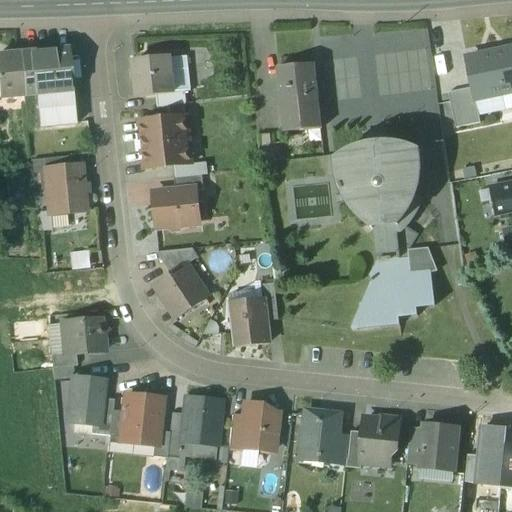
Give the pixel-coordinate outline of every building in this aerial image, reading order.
[(67,51),(18,56),(23,96),(23,97),(36,97),(72,94),(67,51)] [(511,51),(493,55),(503,97),(511,95),(511,51)] [(476,103),(503,97),(493,55),(468,61),(474,90),(476,103)] [(18,56),(0,57),(0,98),(23,96),(18,56)] [(188,57),(170,60),(174,93),(185,92),(185,93),(192,92),(188,57)] [(170,59),(134,63),(138,99),(157,97),(174,95),(174,93),(170,60),(170,59)] [(315,66),(279,70),(284,116),(319,112),(320,112),(315,66)] [(476,103),(474,90),(449,95),(456,129),(481,124),(476,103)] [(185,92),(174,93),(174,95),(157,97),(158,108),(187,105),(185,93),(185,92)] [(72,94),(36,97),(40,130),(75,126),(72,94)] [(319,112),(284,116),(286,134),(321,130),(319,112)] [(187,117),(141,122),(146,171),(193,166),(187,117)] [(271,135),(259,136),(262,158),(273,157),(271,135)] [(366,143),(367,148),(352,152),(352,155),(338,159),(340,180),(347,199),(359,216),(375,229),(379,262),(379,263),(399,261),(398,254),(396,236),(401,235),(406,229),(411,222),(416,213),(421,202),(415,199),(417,191),(418,183),(419,175),(419,168),(418,157),(417,152),(402,149),(402,146),(385,145),(385,141),(366,143)] [(72,158),(44,161),(45,173),(73,170),(72,158)] [(73,170),(45,173),(49,212),(84,209),(80,169),(73,170)] [(203,176),(176,179),(178,192),(198,190),(198,191),(205,190),(203,176)] [(511,185),(491,190),(493,204),(491,204),(492,208),(494,208),(497,218),(511,214),(511,185)] [(178,192),(155,194),(159,229),(171,228),(174,230),(181,229),(184,226),(201,224),(198,191),(198,190),(178,192)] [(194,249),(159,253),(174,275),(189,265),(199,258),(194,249)] [(399,261),(379,263),(379,262),(377,263),(370,276),(372,279),(371,282),(372,284),(363,307),(361,306),(360,308),(362,309),(353,331),(355,332),(401,326),(400,319),(418,317),(417,310),(435,308),(431,275),(438,274),(428,250),(398,254),(399,261)] [(197,278),(189,265),(174,275),(156,287),(178,319),(208,299),(195,279),(197,278)] [(275,285),(262,286),(263,300),(265,300),(267,322),(278,320),(275,285)] [(263,300),(232,304),(236,347),(269,343),(267,322),(265,300),(263,300)] [(102,321),(63,325),(66,357),(76,356),(105,353),(102,321)] [(66,357),(52,358),(53,370),(77,367),(76,356),(66,357)] [(103,382),(73,379),(69,419),(75,420),(92,422),(99,422),(101,399),(103,382)] [(162,401),(125,397),(124,412),(121,439),(155,442),(158,443),(159,432),(162,401)] [(217,447),(222,402),(186,398),(182,433),(181,443),(217,447)] [(113,400),(101,399),(99,422),(92,422),(91,434),(110,436),(112,411),(113,400)] [(265,406),(246,404),(245,416),(242,449),(244,449),(260,450),(262,454),(270,455),(277,450),(278,442),(275,438),(277,414),(264,413),(265,406)] [(124,412),(112,411),(110,436),(110,438),(121,439),(124,412)] [(316,411),(310,411),(305,415),(301,456),(333,460),(335,460),(337,436),(339,418),(320,416),(316,411)] [(245,416),(232,415),(229,451),(243,453),(244,449),(242,449),(245,416)] [(380,421),(363,419),(362,432),(359,462),(360,462),(388,465),(390,446),(396,446),(399,419),(381,417),(380,421)] [(92,422),(75,420),(74,432),(91,434),(92,422)] [(456,429),(424,425),(423,430),(420,465),(420,467),(452,470),(456,429)] [(474,486),(500,488),(501,478),(506,438),(507,430),(481,427),(477,457),(474,486)] [(423,430),(409,428),(406,464),(420,465),(423,430)] [(359,462),(362,432),(349,431),(349,437),(346,466),(346,467),(359,468),(360,462),(359,462)] [(171,433),(159,432),(158,443),(155,442),(154,457),(168,459),(168,458),(171,433)] [(182,433),(171,432),(171,433),(168,458),(179,459),(181,443),(182,433)] [(349,437),(337,436),(335,460),(333,460),(332,464),(346,466),(349,437)] [(511,438),(506,438),(501,478),(511,478),(511,438)] [(474,486),(477,457),(467,456),(464,484),(474,486)]
